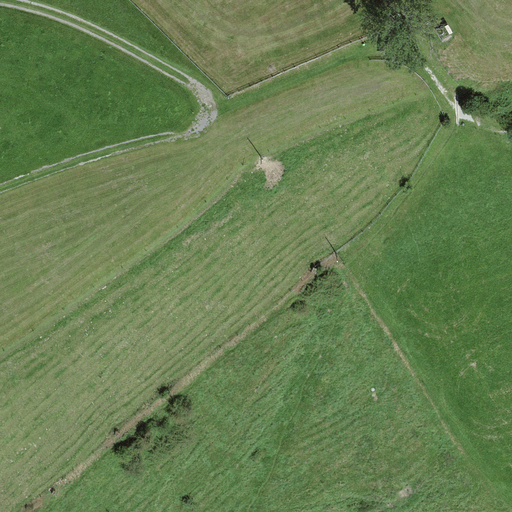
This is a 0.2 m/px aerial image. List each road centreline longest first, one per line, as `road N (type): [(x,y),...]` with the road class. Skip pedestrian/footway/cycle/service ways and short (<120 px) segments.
road 1 (track): [(200,121),(191,98),(58,29),(0,15)]
road 2 (track): [(0,185),(200,121)]
